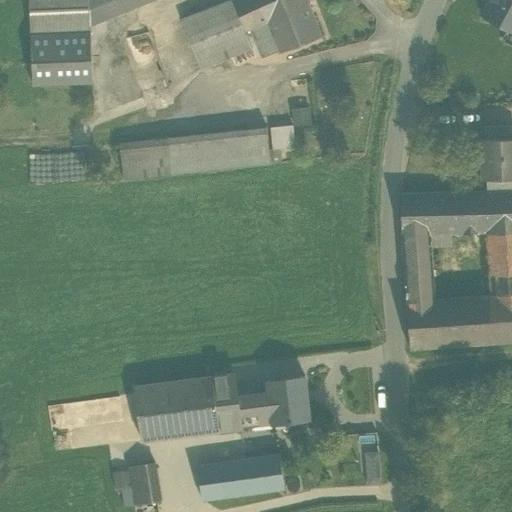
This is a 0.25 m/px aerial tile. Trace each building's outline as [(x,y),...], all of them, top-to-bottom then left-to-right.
[(88,0),(29,0),(31,37),(90,34),(90,23),(88,0)] [(88,0),(90,23),(103,20),(151,0),(88,0)] [(259,0),(233,0),(224,4),(222,1),(181,21),(200,71),(252,50),(245,32),(249,30),(268,22),(259,0)] [(259,0),(268,22),(249,30),(261,59),(321,36),(307,0),(259,0)] [(511,0),(489,0),(482,14),(511,29),(511,0)] [(90,34),(31,37),(33,85),(92,82),(90,34)] [(311,112),(295,114),(297,126),(313,124),(311,112)] [(511,125),(484,126),(484,137),(511,136),(511,125)] [(295,126),(273,127),(275,148),(296,147),(295,126)] [(269,127),(168,135),(168,136),(171,172),(272,164),(269,127)] [(168,136),(120,140),(123,176),(171,172),(168,136)] [(511,136),(484,137),(479,137),(480,177),(484,177),(511,176),(511,136)] [(511,176),(484,177),(484,190),(511,189),(511,176)] [(511,189),(484,190),(436,192),(437,233),(453,232),(486,231),(491,294),(511,292),(511,189)] [(437,233),(436,192),(400,193),(401,234),(429,233),(437,233)] [(437,233),(429,233),(429,245),(454,244),(453,232),(437,233)] [(429,245),(429,233),(401,234),(406,301),(430,299),(429,245)] [(430,299),(406,301),(409,349),(511,340),(511,292),(491,294),(430,299)] [(309,375),(270,380),(271,391),(239,394),(243,424),(275,420),(276,424),(314,419),(309,375)] [(237,376),(137,388),(144,440),(243,428),(243,424),(239,394),(237,376)] [(358,483),(378,483),(377,431),(357,432),(358,483)] [(280,453),(200,464),(205,500),(285,489),(280,453)] [(154,460),(112,468),(120,507),(162,499),(154,460)]
